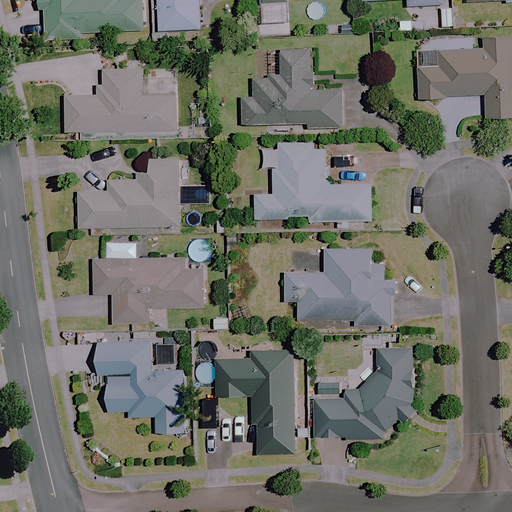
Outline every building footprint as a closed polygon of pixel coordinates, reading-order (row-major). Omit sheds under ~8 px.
[(143,0),(33,0),(34,2),(48,1),(49,43),(81,41),(81,35),(145,32),(143,0)] [(156,0),(157,31),(200,30),(199,0),(156,0)] [(511,117),(511,38),(483,40),(483,49),(436,51),(436,66),(417,67),(418,100),(484,96),(485,119),(511,117)] [(312,91),(311,50),(275,50),(275,74),(259,74),(260,98),(243,98),(243,126),(307,126),(307,130),(342,130),(342,91),(312,91)] [(144,95),(143,71),(99,71),(99,97),(71,97),(71,133),(142,132),(175,131),(175,95),(144,95)] [(325,144),(282,144),(282,170),(268,170),(268,194),(255,194),(255,223),(371,223),(371,187),(325,187),(325,144)] [(180,228),(179,160),(149,160),(149,180),(108,180),(108,192),(82,193),(82,228),(180,228)] [(386,281),(386,272),(362,271),(363,251),(325,250),(324,274),(284,272),(283,302),(298,303),(297,320),(354,323),(354,326),(391,328),(392,297),(399,297),(400,281),(386,281)] [(185,270),(185,259),(99,260),(100,294),(118,293),(119,323),(151,323),(151,309),(202,309),(202,270),(185,270)] [(153,340),(105,340),(104,375),(112,375),(112,411),(128,412),(128,417),(153,418),(153,432),(185,432),(186,372),(152,371),(153,340)] [(295,351),(246,351),(246,361),(212,361),(212,396),(254,396),(254,454),(295,454),(295,351)] [(317,401),(317,436),(381,438),(400,420),(402,423),(418,407),(415,405),(413,402),(411,351),(379,352),(380,372),(360,391),(345,391),(345,402),(317,401)]
